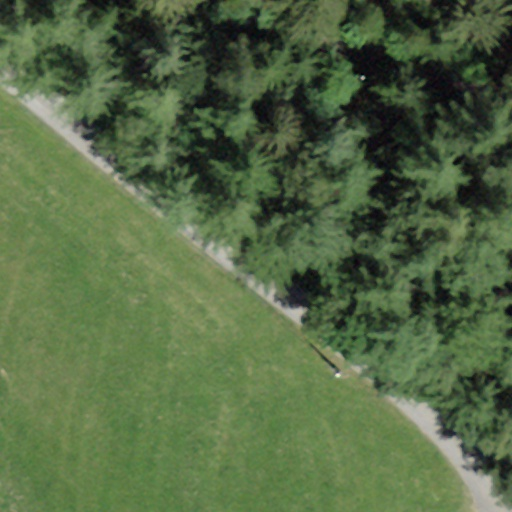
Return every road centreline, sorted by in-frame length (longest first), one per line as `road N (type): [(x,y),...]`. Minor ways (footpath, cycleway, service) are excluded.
road 1 (unclassified): [(0,73),(511,495)]
road 2 (track): [(218,0),(395,48),(511,69)]
